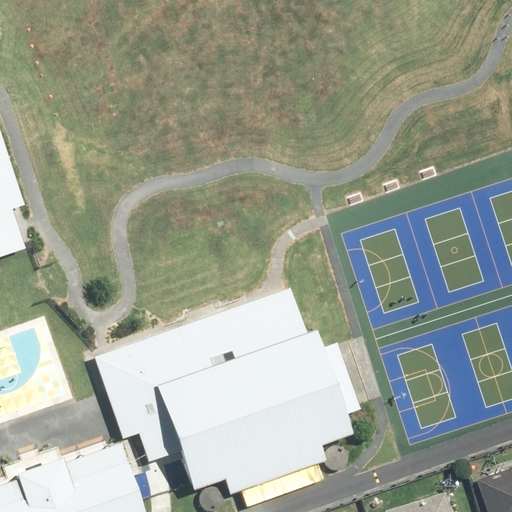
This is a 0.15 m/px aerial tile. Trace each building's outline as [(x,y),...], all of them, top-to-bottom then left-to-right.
[(0,141),(0,249),(32,238),(0,141)] [(296,284),(89,357),(119,443),(161,428),(184,493),(349,435),(296,284)] [(0,511),(130,511),(104,448),(0,482),(0,511)] [(511,511),(511,468),(464,484),(473,511),(511,511)] [(443,511),(437,493),(379,511),(443,511)]
